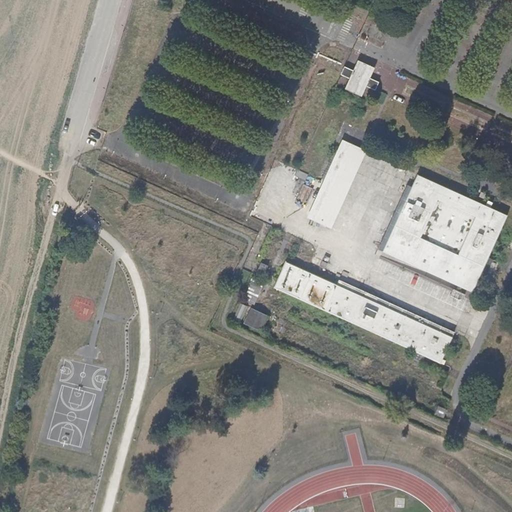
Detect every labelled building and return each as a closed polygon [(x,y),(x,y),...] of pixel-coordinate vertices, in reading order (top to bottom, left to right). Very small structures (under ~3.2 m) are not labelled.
[(375,69),(359,61),(347,86),(363,95),(375,69)] [(360,146),(347,140),(311,218),(325,224),(360,146)] [(472,292),(485,263),(488,257),(507,215),(417,173),(410,187),(383,251),(472,292)] [(377,249),(383,251),(410,187),(405,185),(377,249)] [(447,345),(450,339),(451,337),(286,261),(274,287),(439,363),(447,345)] [(256,277),(263,280),(269,267),(262,264),(256,277)] [(266,281),(263,280),(262,282),(251,277),(248,285),(250,286),(243,301),(253,306),(266,281)] [(250,308),(242,304),(235,321),(242,324),(250,308)] [(255,319),(248,316),(244,326),(257,333),(267,313),(260,310),(255,319)] [(444,416),(447,408),(440,404),(436,413),(444,416)]
